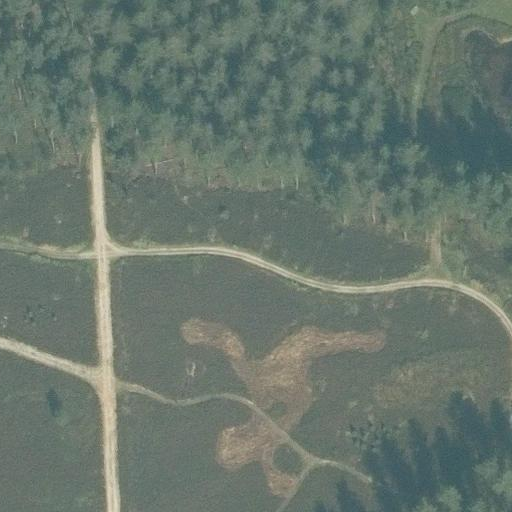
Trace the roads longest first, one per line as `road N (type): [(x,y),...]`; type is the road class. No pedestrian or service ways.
road 1 (track): [(488,18),(433,29),(416,122),(435,273),(404,287),(334,294),(250,262),(193,252),(0,242)]
road 2 (track): [(86,0),(111,511)]
road 3 (track): [(510,509),(404,490),(337,464),(310,465),(234,403),(165,400),(105,385)]
